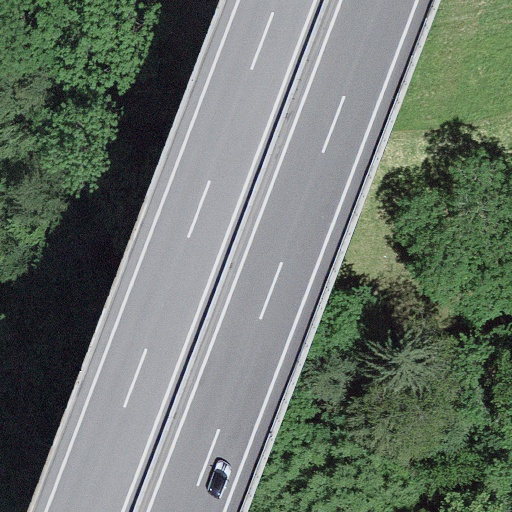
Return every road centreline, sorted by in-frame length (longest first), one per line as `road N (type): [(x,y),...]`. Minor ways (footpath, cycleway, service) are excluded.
road 1 (motorway): [(276,0),(83,511)]
road 2 (motorway): [(186,511),(379,0)]
